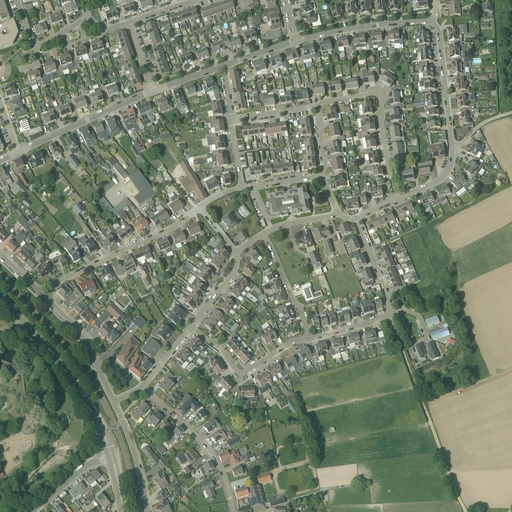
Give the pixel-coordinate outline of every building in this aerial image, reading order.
[(130,14),(127,6),(126,2),(126,1),(125,0),(122,0),(116,2),(117,5),(120,12),(123,11),(124,16),(130,14)] [(135,1),(134,0),(130,0),(126,1),(126,2),(127,6),(130,14),(136,13),(134,8),(137,7),(135,1)] [(134,0),(135,1),(137,7),(140,6),(142,11),(147,9),(144,0),(134,0)] [(154,1),(153,0),(144,0),(147,9),(153,7),(151,2),(154,1)] [(387,9),(385,0),(379,0),(380,0),(379,0),(380,2),(375,3),(376,13),(384,12),(383,9),(387,9)] [(401,7),(400,0),(389,0),(391,11),(398,10),(398,7),(401,7)] [(415,0),(417,10),(428,9),(427,1),(424,2),(424,0),(415,0)] [(233,15),(232,13),(231,10),(234,9),(231,1),(226,2),(230,14),(231,16),(233,15)] [(372,10),(371,1),(368,1),(368,4),(361,5),(362,14),(369,13),(369,10),(372,10)] [(69,5),(68,2),(61,4),(62,8),(61,8),(63,15),(66,14),(67,15),(70,14),(71,16),(73,15),(69,5)] [(228,15),(230,14),(226,2),(221,4),(224,12),(227,11),(228,15)] [(312,11),(312,10),(315,10),(316,9),(315,5),(313,4),(309,5),(309,2),(303,3),(303,6),(301,7),(303,13),(312,11)] [(446,3),(446,7),(446,9),(450,9),(451,15),(459,15),(458,8),(459,7),(459,2),(446,3)] [(75,3),(69,5),(73,15),(75,15),(75,14),(75,13),(78,11),(75,3)] [(275,3),(266,5),(267,10),(266,10),(267,14),(279,11),(277,6),(276,6),(275,3)] [(357,3),(346,4),(347,16),(355,15),(354,12),(358,12),(357,6),(357,3)] [(493,11),(493,4),(482,4),(482,12),(493,11)] [(120,12),(117,5),(109,8),(110,12),(113,20),(119,18),(117,13),(120,12)] [(216,6),(211,7),(214,16),(216,15),(218,18),(220,17),(216,6)] [(344,14),(342,7),(332,9),(334,19),(341,17),(340,14),(344,14)] [(63,15),(61,8),(58,9),(60,13),(54,15),(58,25),(60,25),(59,25),(59,23),(63,22),(61,16),(63,15)] [(198,27),(197,25),(195,20),(198,19),(195,9),(190,10),(194,22),(195,26),(196,27),(198,27)] [(200,11),(203,19),(206,18),(207,22),(209,21),(206,9),(200,11)] [(191,23),(194,22),(190,10),(185,12),(187,20),(190,19),(191,23)] [(104,11),(101,12),(103,18),(106,17),(107,22),(113,20),(110,12),(104,14),(104,11)] [(269,17),(270,22),(279,20),(278,17),(280,16),(279,11),(267,14),(267,17),(269,17)] [(44,14),(46,18),(48,25),(51,24),(52,26),(55,24),(56,26),(58,25),(54,15),(51,16),(49,13),(44,14)] [(317,23),(315,15),(314,15),(313,13),(307,15),(308,18),(305,19),(307,25),(317,23)] [(48,25),(46,18),(44,14),(41,16),(44,24),(39,26),(42,35),(45,35),(44,35),(44,33),(47,32),(45,26),(48,25)] [(185,29),(183,25),(179,14),(174,16),(177,24),(180,23),(181,26),(180,27),(181,30),(185,29)] [(2,34),(0,34),(0,47),(2,47),(2,48),(13,45),(15,41),(14,41),(13,40),(15,36),(16,37),(18,33),(14,23),(13,23),(12,20),(5,23),(6,23),(1,25),(3,31),(6,30),(8,35),(3,37),(2,34)] [(271,27),(270,27),(270,31),(282,28),(281,23),(280,23),(279,20),(270,22),(271,27)] [(159,27),(163,26),(165,25),(164,23),(162,23),(159,24),(158,22),(146,26),(147,31),(159,27)] [(257,32),(255,24),(252,25),(253,28),(249,29),(248,27),(247,27),(246,27),(248,30),(248,33),(251,41),(257,39),(255,33),(257,32)] [(449,36),(461,34),(464,34),(463,25),(454,26),(455,29),(447,30),(448,33),(449,36)] [(42,35),(39,26),(33,28),(36,36),(40,35),(41,36),(40,36),(41,37),(42,35)] [(159,27),(147,31),(149,36),(157,33),(156,31),(160,29),(159,27)] [(239,31),(241,36),(241,38),(244,37),(246,43),(251,41),(248,33),(248,30),(246,27),(241,28),(242,30),(239,31)] [(428,33),(425,33),(425,30),(416,31),(417,35),(418,35),(419,40),(430,39),(429,35),(428,33)] [(393,33),(394,41),(394,45),(400,44),(400,45),(403,45),(403,42),(402,36),(399,36),(399,32),(393,33)] [(114,39),(115,42),(127,38),(125,33),(117,35),(118,38),(114,39)] [(394,45),(394,41),(393,33),(388,33),(388,37),(385,37),(386,47),(390,47),(390,45),(394,45)] [(373,47),(378,46),(376,34),(371,35),(371,38),(368,39),(370,50),(373,49),(373,47)] [(378,48),(386,47),(385,37),(382,37),(382,34),(376,34),(378,46),(378,48)] [(462,43),(461,34),(449,36),(449,38),(448,38),(449,41),(456,40),(456,43),(462,43)] [(227,47),(229,46),(231,50),(236,48),(233,40),(232,36),(227,38),(226,36),(223,37),(226,45),(227,47)] [(361,48),(366,47),(367,50),(370,50),(368,39),(365,39),(365,36),(359,37),(361,48)] [(162,37),(151,41),(153,46),(161,44),(160,41),(163,40),(162,37)] [(223,46),(226,45),(223,37),(220,38),(221,43),(216,44),(219,52),(225,51),(223,46)] [(356,49),(361,48),(359,37),(354,38),(354,41),(351,42),(352,48),(353,52),(356,51),(356,49)] [(241,46),(238,38),(233,40),(236,48),(241,46)] [(349,48),(352,48),(351,42),(348,42),(348,39),(342,40),(344,48),(349,47),(349,48)] [(430,42),(430,39),(419,40),(419,43),(417,43),(414,44),(414,49),(418,48),(424,48),(424,45),(430,44),(429,43),(430,42)] [(335,45),(335,46),(336,54),(340,54),(339,49),(344,48),(342,40),(337,41),(338,44),(335,45)] [(108,54),(106,48),(105,45),(104,44),(102,45),(101,43),(100,44),(99,41),(95,42),(100,57),(108,54)] [(88,49),(92,60),(100,57),(95,42),(91,44),(91,47),(90,47),(91,48),(88,49)] [(327,52),(332,51),(333,55),(336,54),(335,46),(331,47),(330,42),(325,43),(327,52)] [(130,48),(128,43),(120,46),(121,49),(118,50),(119,52),(130,48)] [(207,43),(204,44),(205,46),(200,48),(204,60),(209,58),(206,49),(209,48),(207,43)] [(323,57),(323,56),(328,55),(327,52),(325,43),(320,44),(321,49),(318,50),(320,58),(323,57)] [(450,53),(465,51),(464,51),(465,46),(463,46),(462,43),(456,43),(457,46),(449,47),(450,50),(450,53)] [(211,46),(212,47),(214,54),(219,52),(216,44),(211,46)] [(187,64),(182,50),(181,45),(178,46),(180,51),(181,53),(178,54),(182,66),(187,64)] [(87,55),(88,58),(89,61),(92,60),(88,49),(86,50),(85,49),(84,49),(83,46),(79,48),(82,57),(87,55)] [(152,50),(154,55),(162,53),(161,50),(165,49),(164,46),(152,50)] [(308,47),(311,59),(316,58),(317,59),(320,58),(318,50),(315,51),(313,46),(308,47)] [(199,61),(204,60),(200,48),(196,49),(195,47),(194,47),(191,48),(194,56),(196,55),(199,61)] [(312,62),(311,59),(308,47),(303,49),(304,53),(301,54),(302,57),(304,64),(312,62)] [(73,57),(73,59),(75,65),(83,62),(82,57),(79,48),(74,50),(75,52),(74,53),(75,56),(73,57)] [(182,50),(187,64),(193,62),(191,57),(194,56),(191,48),(188,49),(188,51),(185,52),(184,49),(182,50)] [(420,53),(421,57),(432,55),(431,52),(430,52),(430,50),(424,51),(424,48),(418,48),(418,54),(420,53)] [(295,63),(300,62),(301,66),(304,65),(304,64),(302,57),(301,54),(298,55),(296,51),(291,52),(294,61),(295,63)] [(465,59),(465,51),(450,53),(451,55),(450,55),(450,58),(458,57),(458,60),(464,60),(465,59)] [(294,61),(291,52),(286,54),(287,59),(284,60),(286,66),(288,70),(291,69),(289,62),(294,61)] [(134,59),(132,53),(124,56),(125,59),(121,60),(122,62),(134,59)] [(63,56),(66,65),(68,70),(76,67),(75,65),(73,59),(71,60),(70,57),(68,57),(67,55),(63,56)] [(432,55),(421,57),(421,62),(419,62),(419,65),(426,65),(426,62),(431,61),(431,59),(432,59),(432,55)] [(68,70),(66,65),(63,56),(59,58),(60,60),(59,61),(60,66),(58,67),(60,73),(61,76),(64,75),(63,72),(68,70)] [(275,58),(277,66),(283,64),(283,67),(286,66),(284,60),(281,61),(280,56),(275,58)] [(158,66),(166,63),(165,60),(168,59),(167,57),(156,61),(158,66)] [(268,65),(270,72),(273,71),(272,68),(277,66),(275,58),(269,60),(271,64),(268,65)] [(466,63),(464,63),(464,60),(458,60),(458,63),(451,64),(451,67),(452,67),(452,70),(465,68),(467,68),(466,63)] [(267,70),(267,73),(270,72),(268,65),(265,66),(264,62),(259,64),(261,72),(267,70)] [(61,76),(60,73),(58,67),(55,68),(54,65),(53,65),(52,63),(48,64),(51,73),(53,79),(58,77),(61,76)] [(53,79),(51,73),(48,64),(43,66),(44,68),(43,69),(45,75),(42,75),(45,81),(46,85),(49,84),(48,80),(53,79)] [(252,71),(254,77),(257,76),(256,74),(261,72),(259,64),(253,65),(255,70),(252,71)] [(422,68),(423,73),(433,72),(433,68),(432,69),(432,67),(426,67),(426,65),(419,65),(420,68),(422,68)] [(169,73),(168,70),(172,69),(171,67),(159,71),(161,76),(169,73)] [(466,73),(465,71),(466,71),(465,68),(452,70),(452,72),(452,75),(460,74),(460,77),(470,76),(470,74),(469,73),(466,73)] [(127,77),(137,74),(136,69),(128,71),(129,75),(127,76),(127,77)] [(373,70),(373,71),(367,71),(368,75),(369,84),(375,83),(374,77),(377,76),(376,70),(373,70)] [(389,70),(387,73),(381,81),(386,84),(391,77),(394,73),(389,70)] [(46,85),(45,81),(42,75),(40,76),(39,73),(38,74),(37,71),(32,73),(36,84),(42,82),(43,86),(46,85)] [(360,79),(363,79),(364,85),(369,84),(368,75),(362,76),(362,72),(359,73),(360,79)] [(421,79),(421,82),(429,81),(428,81),(427,79),(433,78),(433,76),(434,76),(433,72),(423,73),(423,79),(421,79)] [(37,85),(36,84),(32,73),(28,74),(29,77),(28,77),(29,80),(26,81),(28,87),(31,86),(31,87),(37,85)] [(359,89),(357,80),(360,79),(359,73),(356,73),(357,79),(351,80),(353,89),(359,89)] [(456,86),(466,85),(467,85),(467,82),(470,81),(471,80),(471,76),(470,76),(460,77),(460,80),(456,81),(456,83),(455,83),(456,86)] [(351,80),(351,77),(345,78),(342,78),(344,85),(346,84),(347,90),(353,89),(351,80)] [(390,88),(396,80),(391,77),(386,84),(390,88)] [(342,78),(340,79),(340,78),(334,79),(335,83),(336,92),(342,91),(341,85),(344,85),(342,78)] [(129,86),(130,86),(131,88),(141,85),(139,79),(132,82),(128,83),(129,86)] [(204,82),(207,90),(211,88),(214,96),(218,94),(219,94),(218,91),(218,90),(217,86),(217,88),(215,89),(211,79),(204,82)] [(327,88),(330,87),(331,93),(336,92),(335,83),(329,84),(329,80),(326,81),(327,88)] [(325,94),(324,88),(327,88),(326,81),(323,81),(323,85),(318,86),(319,95),(325,94)] [(421,82),(419,82),(420,88),(421,88),(422,91),(435,90),(435,84),(429,84),(429,81),(421,82)] [(6,94),(15,91),(13,85),(15,85),(15,82),(9,84),(10,86),(6,88),(7,89),(4,90),(6,94)] [(110,85),(111,87),(113,96),(119,94),(117,89),(120,88),(118,82),(110,85)] [(309,84),(310,91),(313,90),(314,96),(319,95),(318,86),(312,87),(312,83),(309,84)] [(303,101),(309,100),(307,91),(310,91),(309,84),(306,84),(307,91),(302,91),(303,101)] [(79,100),(82,108),(87,107),(86,102),(88,101),(86,95),(83,85),(80,87),(84,98),(79,100)] [(113,96),(111,87),(110,85),(102,88),(104,94),(107,93),(108,97),(113,96)] [(201,92),(198,85),(193,87),(193,86),(186,89),(188,97),(196,94),(195,94),(201,92)] [(463,91),(463,94),(469,94),(469,88),(466,88),(466,85),(456,86),(456,90),(457,90),(457,92),(463,91)] [(95,95),(98,103),(103,101),(101,95),(104,94),(102,88),(94,90),(95,95)] [(301,88),(296,89),(293,89),(294,96),(297,96),(298,102),(303,101),(302,91),(301,88)] [(294,96),(293,89),(290,90),(290,93),(285,94),(286,104),(292,103),(291,97),(294,96)] [(401,90),(395,91),(395,94),(389,95),(390,100),(399,99),(398,93),(402,93),(401,90)] [(13,101),(13,100),(20,98),(19,95),(17,96),(15,91),(6,94),(7,98),(10,97),(10,98),(12,98),(13,101)] [(183,99),(180,91),(174,93),(177,102),(175,102),(178,110),(186,107),(183,99)] [(273,93),(268,94),(270,106),(275,106),(274,99),(277,99),(276,92),(273,93)] [(286,104),(285,94),(279,95),(279,92),(276,92),(277,99),(280,98),(281,105),(286,104)] [(424,94),(424,96),(423,98),(423,103),(427,103),(437,102),(436,96),(431,96),(431,93),(424,94)] [(469,94),(463,94),(463,97),(458,98),(458,100),(457,100),(457,103),(468,102),(477,102),(476,96),(476,93),(471,93),(469,94)] [(86,95),(88,101),(91,100),(93,105),(98,103),(95,95),(90,96),(89,94),(86,95)] [(270,106),(268,94),(267,94),(259,95),(260,102),(263,101),(264,107),(270,106)] [(157,103),(161,113),(172,109),(168,96),(163,98),(164,100),(157,103)] [(20,98),(13,100),(14,103),(9,104),(13,114),(22,111),(24,111),(22,105),(21,106),(19,101),(21,101),(20,98)] [(70,100),(69,98),(66,99),(69,106),(63,107),(66,116),(72,114),(69,107),(72,106),(70,100)] [(82,108),(79,100),(74,102),(73,99),(70,100),(72,106),(75,105),(77,110),(82,108)] [(391,106),(397,105),(397,107),(404,106),(404,103),(400,104),(399,99),(390,100),(391,106)] [(214,105),(214,102),(207,104),(208,107),(211,106),(212,111),(221,110),(220,104),(214,105)] [(438,107),(437,102),(427,103),(428,106),(425,106),(426,112),(429,111),(429,112),(433,111),(432,108),(438,107)] [(474,106),(470,105),(468,105),(468,102),(457,103),(458,107),(459,107),(459,109),(465,108),(465,111),(471,110),(474,110),(474,106)] [(153,106),(150,107),(149,104),(143,106),(148,119),(149,121),(151,123),(155,122),(154,120),(154,119),(153,117),(151,114),(153,114),(153,115),(154,115),(155,115),(157,114),(153,106)] [(139,120),(141,124),(141,125),(142,125),(144,128),(145,126),(151,123),(149,121),(148,119),(143,106),(137,109),(140,116),(140,115),(141,118),(139,120)] [(398,110),(405,109),(404,106),(397,107),(398,110),(389,112),(390,117),(399,116),(398,110)] [(47,112),(48,115),(50,123),(56,121),(54,115),(56,114),(54,108),(54,107),(51,109),(50,110),(49,111),(47,112)] [(58,109),(57,107),(54,108),(56,114),(59,113),(61,118),(66,116),(63,107),(58,109)] [(367,118),(367,115),(373,114),(372,109),(363,110),(363,116),(360,116),(360,119),(367,118)] [(137,120),(136,119),(135,117),(134,117),(132,110),(126,113),(130,122),(132,126),(133,128),(136,133),(144,129),(144,128),(142,125),(141,125),(141,124),(139,120),(137,120)] [(209,118),(209,121),(216,119),(215,117),(222,115),(221,110),(212,111),(213,117),(209,118)] [(433,111),(429,112),(429,115),(427,115),(428,121),(434,120),(434,117),(439,116),(439,110),(433,111)] [(474,110),(471,110),(465,111),(465,114),(460,114),(460,116),(459,117),(459,120),(470,119),(472,119),(472,116),(475,115),(478,114),(478,110),(474,110)] [(120,115),(127,131),(133,128),(132,126),(130,122),(126,113),(120,115)] [(42,126),(50,123),(48,115),(42,117),(41,114),(38,115),(42,126)] [(341,119),(337,120),(336,115),(327,116),(328,122),(334,121),(335,123),(341,122),(341,119)] [(391,123),(397,122),(398,125),(404,124),(404,121),(403,121),(402,115),(399,116),(390,117),(391,123)] [(30,131),(29,128),(26,121),(25,118),(17,121),(18,124),(16,124),(19,134),(23,133),(30,131)] [(360,119),(357,120),(358,128),(361,128),(365,127),(375,125),(374,120),(368,121),(367,118),(360,119)] [(118,132),(117,129),(112,119),(106,122),(108,126),(105,128),(107,132),(109,136),(112,135),(118,132)] [(216,119),(209,121),(205,121),(206,124),(210,123),(210,129),(214,128),(223,127),(222,121),(216,122),(216,119)] [(465,128),(473,127),(473,124),(470,124),(470,119),(459,120),(460,124),(461,124),(461,126),(466,125),(467,128),(465,128)] [(335,123),(335,126),(329,127),(330,133),(339,131),(338,126),(342,125),(341,122),(335,123)] [(426,133),(435,132),(435,129),(440,128),(440,122),(430,123),(430,127),(428,127),(428,129),(426,130),(426,133)] [(108,137),(109,136),(107,132),(104,133),(100,124),(93,127),(96,135),(97,135),(98,138),(100,140),(103,139),(104,142),(109,140),(108,137)] [(398,125),(398,127),(389,129),(390,135),(400,133),(399,128),(405,126),(404,124),(398,125)] [(368,135),(367,132),(376,131),(375,125),(365,127),(366,132),(361,133),(361,136),(368,135)] [(31,127),(29,128),(30,131),(23,133),(25,138),(27,137),(29,136),(42,132),(40,127),(32,130),(31,127)] [(209,135),(210,138),(216,137),(216,134),(224,132),(223,127),(214,128),(215,134),(209,135)] [(92,133),(88,134),(87,130),(81,133),(84,141),(86,144),(89,142),(89,143),(96,141),(92,133)] [(331,138),(337,137),(337,140),(344,139),(344,136),(340,137),(339,131),(330,133),(331,138)] [(162,142),(171,137),(169,134),(168,132),(159,136),(162,142)] [(405,141),(404,138),(403,132),(400,133),(390,135),(391,140),(397,139),(398,142),(405,141)] [(375,137),(368,138),(368,135),(361,136),(362,139),(363,145),(366,144),(375,142),(375,137)] [(68,147),(66,148),(72,155),(79,151),(75,142),(74,142),(72,137),(65,140),(68,147)] [(216,137),(210,138),(207,138),(208,147),(215,145),(224,144),(223,138),(217,139),(216,137)] [(337,140),(338,143),(329,145),(330,150),(339,149),(338,143),(345,142),(344,139),(337,140)] [(136,140),(132,142),(139,154),(145,150),(143,147),(141,148),(136,140)] [(393,151),(403,150),(402,144),(405,144),(405,141),(398,142),(398,145),(392,146),(393,151)] [(376,148),(375,142),(366,144),(367,149),(364,150),(364,153),(371,152),(370,149),(376,148)] [(483,148),(484,145),(479,142),(477,145),(472,143),(470,148),(478,152),(480,147),(483,148)] [(219,153),(219,151),(225,149),(224,144),(215,145),(216,151),(212,152),(212,155),(219,153)] [(445,158),(443,147),(435,149),(435,145),(429,146),(430,154),(433,153),(434,158),(440,157),(440,159),(445,158)] [(50,157),(54,155),(55,157),(57,156),(62,154),(58,148),(56,150),(54,146),(46,149),(50,157)] [(471,159),(476,161),(479,162),(480,160),(479,159),(482,154),(478,152),(470,148),(467,153),(472,156),(471,159)] [(338,157),(344,156),(344,153),(340,154),(339,149),(330,150),(331,156),(337,155),(338,157)] [(400,156),(401,159),(407,157),(407,155),(406,155),(406,149),(403,150),(393,151),(394,157),(400,156)] [(377,154),(371,155),(371,152),(364,153),(365,156),(365,161),(378,159),(377,154)] [(36,163),(43,160),(40,153),(32,156),(34,159),(28,162),(32,169),(38,166),(36,163)] [(212,155),(213,157),(211,158),(212,163),(218,162),(227,161),(226,155),(220,156),(219,153),(212,155)] [(95,161),(90,154),(86,157),(91,163),(95,161)] [(75,169),(80,166),(78,164),(72,156),(67,159),(75,169)] [(99,157),(98,156),(94,159),(100,166),(104,163),(99,157)] [(338,157),(338,160),(332,161),(333,167),(342,165),(341,160),(345,159),(344,156),(338,157)] [(17,170),(16,170),(18,174),(22,172),(22,173),(23,172),(22,170),(24,169),(23,167),(27,165),(24,158),(20,160),(19,160),(17,161),(14,163),(17,170)] [(374,169),(373,166),(379,165),(378,159),(365,161),(366,167),(367,170),(374,169)] [(426,161),(427,163),(418,164),(420,175),(431,173),(429,167),(433,166),(431,160),(426,161)] [(217,171),(222,170),(222,167),(228,166),(227,161),(218,162),(218,168),(215,168),(215,171),(217,171)] [(467,166),(475,171),(479,174),(482,169),(485,165),(479,162),(476,161),(477,161),(475,164),(471,161),(467,166)] [(347,170),(346,170),(343,171),(342,165),(333,167),(334,172),(340,171),(340,174),(347,173),(347,170)] [(472,176),(475,171),(467,166),(464,171),(469,174),(466,177),(473,183),(474,183),(473,183),(477,179),(472,176)] [(137,170),(135,167),(132,169),(133,171),(129,174),(130,176),(137,170)] [(172,180),(169,176),(163,169),(159,172),(161,175),(168,183),(172,180)] [(367,173),(368,173),(373,172),(374,177),(381,176),(383,176),(382,170),(374,171),(374,169),(367,170),(367,173)] [(5,188),(7,191),(10,190),(8,186),(4,179),(6,178),(2,170),(1,170),(0,170),(0,178),(5,188)] [(156,194),(138,170),(128,177),(146,202),(151,198),(156,194)] [(214,179),(217,178),(214,171),(210,172),(214,178),(209,181),(214,189),(219,187),(214,179)] [(412,171),(402,173),(403,181),(414,180),(412,171)] [(340,174),(341,177),(335,178),(336,184),(345,182),(344,177),(348,176),(347,173),(340,174)] [(192,174),(187,177),(180,181),(186,194),(193,190),(201,202),(207,198),(192,174)] [(19,176),(25,186),(26,186),(27,187),(30,186),(29,184),(27,185),(21,175),(19,176)] [(465,190),(473,183),(466,177),(464,179),(460,175),(456,179),(462,186),(464,188),(465,190)] [(462,186),(456,179),(451,183),(455,187),(452,189),(455,194),(459,192),(464,188),(462,186)] [(31,192),(19,181),(16,185),(28,196),(31,192)] [(209,192),(214,189),(209,181),(204,184),(202,181),(200,182),(203,188),(206,187),(209,192)] [(345,182),(336,184),(337,189),(343,188),(343,191),(350,190),(350,187),(346,187),(345,182)] [(368,193),(371,193),(372,199),(378,198),(376,189),(371,190),(370,186),(369,184),(367,184),(368,193)] [(442,188),(445,197),(451,194),(452,197),(455,194),(452,189),(449,191),(447,186),(442,188)] [(304,187),(288,189),(289,192),(284,192),(284,190),(268,193),(268,194),(267,195),(268,202),(266,207),(269,208),(270,217),(271,217),(273,218),(273,219),(288,216),(287,212),(292,212),(293,215),(308,213),(308,212),(309,210),(310,210),(308,200),(310,199),(309,197),(307,195),(306,188),(305,188),(304,188),(304,187)] [(442,188),(436,191),(438,196),(436,197),(438,203),(439,204),(442,203),(442,202),(447,200),(445,197),(442,188)] [(104,198),(102,196),(98,191),(94,195),(98,199),(100,202),(104,198)] [(436,197),(433,198),(431,193),(425,196),(429,204),(434,202),(436,205),(439,204),(438,203),(436,197)] [(12,200),(7,194),(4,196),(8,201),(10,202),(12,200)] [(170,199),(171,201),(173,204),(178,212),(183,208),(179,203),(182,202),(178,196),(176,198),(175,196),(170,199)] [(358,200),(352,201),(354,210),(359,209),(358,203),(361,202),(360,196),(357,196),(358,200)] [(419,204),(422,210),(425,209),(424,206),(429,204),(425,196),(420,198),(422,203),(419,204)] [(348,211),(354,210),(352,201),(347,202),(346,198),(343,199),(344,205),(347,205),(348,211)] [(31,205),(25,199),(22,203),(28,208),(31,205)] [(413,213),(415,212),(410,202),(405,205),(409,212),(412,210),(413,213)] [(160,205),(161,207),(162,208),(157,211),(159,214),(164,221),(169,218),(165,213),(168,211),(164,206),(162,203),(160,205)] [(76,213),(82,208),(79,204),(73,208),(76,213)] [(168,211),(170,210),(174,215),(178,212),(173,204),(169,207),(166,204),(164,206),(168,211)] [(406,213),(409,212),(405,205),(400,207),(405,217),(407,216),(406,213)] [(117,214),(113,210),(111,207),(107,211),(112,218),(117,214)] [(395,209),(399,216),(402,215),(403,218),(405,217),(400,207),(395,209)] [(394,224),(396,223),(392,213),(387,215),(390,222),(393,221),(394,224)] [(159,214),(155,217),(160,224),(164,221),(159,214)] [(230,216),(229,215),(221,221),(229,231),(236,225),(235,224),(238,222),(232,214),(230,216)] [(390,230),(388,227),(387,224),(390,222),(387,215),(382,218),(386,227),(388,231),(390,230)] [(22,227),(27,222),(21,216),(16,221),(22,227)] [(135,220),(138,224),(142,229),(148,226),(144,220),(141,216),(139,217),(139,218),(136,220),(136,219),(135,220)] [(155,228),(160,224),(155,217),(150,220),(155,228)] [(384,228),(386,227),(382,218),(377,220),(380,227),(383,226),(384,228)] [(142,229),(138,224),(135,220),(133,221),(133,222),(130,223),(137,233),(142,229)] [(376,232),(377,232),(378,231),(377,228),(380,227),(377,220),(372,222),(376,232)] [(27,222),(22,227),(25,230),(30,226),(27,222)] [(370,231),(373,230),(374,233),(376,232),(372,222),(367,224),(370,231)] [(123,225),(125,229),(122,231),(126,237),(132,233),(125,223),(123,225)] [(200,233),(202,236),(205,235),(202,229),(199,230),(197,224),(192,227),(195,235),(200,233)] [(346,234),(345,233),(350,232),(347,225),(333,229),(335,233),(338,232),(338,230),(341,229),(341,231),(342,235),(346,234)] [(11,226),(8,229),(0,237),(0,240),(2,243),(9,235),(8,233),(10,231),(13,228),(11,226)] [(112,233),(115,237),(118,236),(121,241),(126,237),(122,231),(119,227),(114,230),(113,227),(110,229),(112,233)] [(192,242),(192,241),(190,237),(195,235),(192,227),(186,229),(190,236),(187,237),(190,244),(192,242)] [(0,237),(8,229),(7,228),(2,232),(0,231),(0,230),(0,237)] [(324,239),(324,237),(330,235),(328,228),(325,229),(325,230),(322,231),(321,228),(314,230),(317,241),(324,239)] [(101,233),(103,234),(102,235),(110,246),(115,243),(112,239),(115,237),(112,233),(110,229),(110,230),(105,233),(104,231),(101,233)] [(22,236),(19,239),(23,242),(27,238),(31,234),(28,230),(24,235),(22,236)] [(247,239),(243,231),(237,235),(242,243),(247,239)] [(304,245),(312,242),(312,241),(308,231),(305,232),(306,235),(301,238),(299,234),(295,236),(299,246),(304,245)] [(187,237),(184,238),(182,233),(177,235),(180,244),(185,241),(187,245),(190,244),(187,237)] [(19,239),(22,236),(20,234),(16,238),(14,238),(6,246),(9,250),(17,242),(18,240),(19,239)] [(110,246),(102,235),(101,234),(100,235),(99,236),(95,240),(100,248),(103,246),(105,249),(110,246)] [(172,237),(174,243),(171,244),(174,250),(177,249),(175,246),(180,244),(177,235),(172,237)] [(344,245),(349,243),(351,248),(358,245),(356,240),(353,241),(352,238),(343,242),(344,245)] [(70,255),(74,263),(80,260),(76,252),(74,253),(71,250),(76,245),(71,239),(63,247),(70,255)] [(171,244),(169,245),(166,239),(161,242),(165,250),(166,254),(171,252),(171,251),(174,250),(171,244)] [(87,248),(93,255),(99,251),(93,243),(92,244),(89,240),(81,246),(85,250),(87,248)] [(328,255),(333,253),(330,241),(324,243),(328,255)] [(13,253),(20,246),(17,242),(9,250),(13,253)] [(165,250),(161,242),(156,244),(158,250),(156,251),(158,257),(161,256),(160,252),(165,250)] [(226,261),(227,260),(227,259),(226,258),(228,255),(222,250),(224,248),(219,244),(215,249),(219,252),(218,254),(217,255),(225,260),(226,261)] [(20,260),(32,248),(28,245),(23,251),(23,250),(17,257),(20,260)] [(354,255),(358,254),(357,251),(360,250),(358,245),(351,248),(352,251),(351,252),(350,255),(350,257),(353,256),(354,255)] [(32,248),(20,260),(24,264),(30,257),(29,257),(34,250),(32,248)] [(143,253),(144,257),(146,261),(152,258),(147,248),(138,252),(140,255),(143,253)] [(58,251),(47,257),(48,258),(49,260),(50,259),(53,265),(59,262),(62,269),(68,266),(63,256),(58,251)] [(217,255),(218,254),(213,251),(212,254),(216,257),(214,259),(221,265),(223,266),(223,265),(224,263),(223,263),(225,260),(217,255)] [(249,262),(255,267),(256,268),(260,263),(256,260),(259,257),(251,251),(247,256),(251,259),(249,262)] [(314,270),(322,268),(320,263),(316,251),(310,254),(314,265),(312,265),(314,270)] [(390,254),(393,253),(392,251),(382,255),(384,260),(391,257),(390,254)] [(47,257),(46,255),(44,252),(40,255),(38,253),(37,254),(26,265),(31,271),(33,269),(35,271),(48,258),(47,257)] [(140,255),(138,252),(132,254),(135,261),(144,257),(143,253),(140,255)] [(358,254),(354,255),(355,258),(357,263),(365,260),(363,255),(359,256),(358,254)] [(126,264),(123,266),(126,272),(132,269),(130,265),(134,264),(129,256),(123,259),(126,264)] [(210,256),(208,258),(209,259),(205,264),(207,266),(212,270),(214,267),(219,271),(220,270),(219,269),(220,268),(219,267),(221,265),(214,259),(210,256)] [(359,271),(365,269),(362,270),(361,268),(367,265),(365,260),(357,263),(359,268),(358,268),(359,271)] [(394,264),(397,263),(396,261),(386,265),(388,270),(393,267),(395,267),(394,264)] [(126,272),(123,266),(120,267),(118,262),(111,265),(116,273),(119,271),(121,275),(126,272)] [(243,273),(249,278),(254,272),(251,269),(254,267),(248,262),(243,268),(245,270),(243,273)] [(46,274),(51,269),(46,265),(38,273),(43,278),(47,275),(46,274)] [(203,271),(199,268),(198,270),(197,270),(201,273),(202,273),(209,278),(211,276),(212,276),(213,275),(213,276),(214,275),(210,272),(212,270),(207,266),(203,271)] [(397,269),(395,270),(393,267),(388,270),(386,270),(388,275),(398,271),(397,269)] [(111,270),(109,272),(107,268),(100,271),(104,279),(108,277),(109,280),(115,277),(111,270)] [(364,279),(371,275),(369,270),(366,272),(365,269),(359,271),(357,272),(359,275),(362,274),(364,278),(361,280),(364,279)] [(202,273),(201,273),(197,270),(195,273),(194,275),(205,283),(207,280),(208,281),(209,280),(210,281),(210,279),(209,278),(202,273)] [(400,276),(399,273),(398,271),(388,275),(390,281),(400,276)] [(277,276),(276,276),(275,273),(270,275),(269,273),(263,275),(264,278),(266,277),(268,283),(278,279),(277,276)] [(371,275),(364,279),(366,283),(365,284),(366,287),(372,285),(370,282),(373,280),(371,275)] [(402,281),(402,279),(400,276),(390,281),(393,286),(402,281)] [(151,285),(147,278),(143,280),(147,288),(151,285)] [(204,294),(205,293),(203,292),(206,289),(199,285),(201,282),(196,278),(193,283),(191,286),(195,289),(202,294),(203,295),(204,294)] [(248,292),(245,290),(247,287),(250,290),(251,290),(254,286),(249,282),(247,284),(241,279),(239,282),(238,281),(237,282),(236,283),(237,284),(248,292)] [(96,291),(94,285),(91,281),(85,284),(84,283),(79,286),(83,294),(89,291),(91,293),(96,291)] [(279,287),(281,287),(279,281),(267,286),(270,291),(272,290),(273,293),(281,290),(279,287)] [(395,291),(405,286),(402,281),(393,286),(395,291)] [(76,288),(73,284),(72,282),(69,284),(68,283),(62,286),(57,292),(56,294),(66,303),(64,305),(67,308),(69,306),(71,308),(82,297),(75,289),(76,288)] [(248,293),(248,292),(237,284),(235,287),(234,286),(233,287),(232,288),(234,289),(241,294),(243,292),(247,295),(248,293)] [(308,285),(301,287),(304,296),(306,303),(318,298),(316,294),(313,295),(310,288),(309,288),(308,285)] [(200,297),(202,294),(195,289),(191,286),(189,288),(193,291),(191,294),(198,299),(200,300),(201,299),(200,299),(201,298),(200,297)] [(236,298),(234,301),(239,305),(241,302),(237,299),(239,296),(243,300),(245,298),(241,294),(234,289),(231,291),(230,291),(230,292),(229,291),(228,292),(236,298)] [(196,305),(197,304),(197,303),(196,302),(198,299),(191,294),(187,291),(185,293),(190,296),(188,298),(195,304),(196,305)] [(274,302),(275,305),(285,301),(284,298),(286,297),(284,292),(272,297),(274,302)] [(193,307),(195,304),(188,298),(183,295),(182,297),(186,300),(184,303),(182,306),(187,310),(189,307),(193,310),(194,309),(193,308),(194,307),(193,307)] [(236,311),(235,310),(232,308),(234,305),(237,307),(239,305),(234,301),(232,303),(226,298),(225,299),(225,300),(225,301),(226,302),(224,304),(231,310),(235,313),(236,311)] [(373,307),(375,307),(376,307),(374,302),(374,300),(372,301),(372,303),(366,305),(369,314),(374,312),(373,307)] [(359,311),(362,310),(363,315),(369,314),(366,305),(365,301),(360,303),(360,304),(357,305),(359,311)] [(85,321),(93,312),(96,309),(96,310),(102,304),(100,302),(94,308),(94,307),(92,305),(88,309),(80,317),(85,321)] [(228,313),(231,310),(224,304),(222,303),(221,304),(222,304),(221,305),(222,306),(220,309),(231,318),(232,316),(228,313)] [(79,315),(84,309),(79,304),(74,310),(79,315)] [(96,309),(93,312),(85,321),(89,325),(90,324),(93,327),(95,324),(98,321),(97,320),(96,318),(95,319),(93,317),(98,312),(98,311),(103,306),(102,304),(96,310),(96,309)] [(112,305),(106,311),(110,314),(116,320),(117,320),(122,315),(119,311),(120,310),(117,307),(116,308),(112,305)] [(352,316),(351,316),(352,319),(358,318),(356,312),(359,311),(357,305),(355,306),(356,309),(350,311),(350,312),(352,316)] [(172,314),(168,319),(176,325),(181,319),(182,320),(186,315),(176,306),(170,313),(172,314)] [(283,317),(293,313),(291,310),(291,311),(290,308),(285,310),(283,307),(277,309),(280,315),(282,314),(283,317)] [(346,308),(347,308),(346,309),(347,310),(342,312),(343,315),(345,323),(350,321),(349,317),(351,316),(352,316),(350,312),(350,311),(349,307),(347,308),(346,308)] [(214,314),(212,316),(219,322),(223,325),(224,323),(220,320),(224,315),(219,311),(218,313),(214,310),(213,311),(213,312),(213,313),(214,314)] [(110,314),(106,311),(97,320),(98,321),(95,324),(98,327),(110,314)] [(341,311),(336,312),(333,313),(334,317),(335,320),(338,320),(339,324),(345,323),(343,315),(342,312),(341,311)] [(294,316),(293,313),(283,317),(284,321),(281,322),(281,323),(283,327),(290,324),(289,321),(294,319),(293,317),(294,316)] [(333,313),(325,315),(325,317),(326,319),(327,321),(329,320),(331,325),(336,324),(335,320),(334,317),(333,313)] [(116,320),(120,324),(121,323),(126,318),(122,315),(117,320),(116,320)] [(134,324),(141,317),(138,315),(131,322),(134,324)] [(210,318),(208,321),(215,327),(219,330),(220,328),(217,325),(219,322),(212,316),(210,315),(209,316),(210,316),(209,317),(210,318)] [(318,324),(317,317),(316,315),(311,317),(311,320),(312,322),(314,331),(320,330),(318,323),(318,324)] [(325,317),(325,315),(319,316),(317,317),(318,324),(318,323),(321,323),(322,327),(328,326),(327,321),(326,319),(325,317)] [(141,317),(134,324),(139,329),(146,322),(141,317)] [(437,317),(425,322),(427,326),(439,322),(437,317)] [(208,321),(206,320),(206,321),(205,322),(206,323),(204,326),(210,331),(208,333),(213,337),(217,332),(213,329),(215,327),(208,321)] [(98,333),(101,336),(108,329),(110,326),(107,323),(102,328),(102,329),(98,333)] [(124,327),(121,323),(120,324),(114,330),(106,339),(108,341),(109,343),(110,342),(112,344),(118,337),(116,335),(124,327)] [(157,341),(160,338),(165,342),(172,332),(172,331),(170,329),(169,330),(162,324),(157,330),(156,329),(151,335),(157,341)] [(297,324),(285,329),(288,334),(290,333),(291,336),(299,333),(298,330),(300,330),(297,324)] [(105,340),(106,339),(114,330),(112,328),(110,326),(108,329),(101,336),(105,340)] [(271,342),(274,340),(275,341),(276,341),(277,340),(275,336),(278,335),(274,329),(272,331),(269,327),(266,329),(263,330),(266,334),(271,342)] [(442,330),(430,335),(433,342),(445,338),(442,330)] [(385,341),(382,332),(374,334),(374,331),(368,333),(371,343),(372,344),(385,341)] [(271,344),(272,344),(272,343),(271,342),(266,334),(263,336),(261,332),(256,335),(257,338),(259,340),(262,339),(266,345),(269,343),(270,344),(271,344)] [(234,333),(230,338),(232,340),(226,345),(229,348),(228,349),(229,349),(228,350),(229,351),(231,350),(237,343),(235,341),(238,337),(234,333)] [(361,338),(364,346),(366,346),(366,345),(371,343),(368,333),(363,334),(364,337),(361,338)] [(364,346),(361,338),(358,338),(357,335),(352,336),(354,344),(355,347),(360,346),(361,347),(364,346)] [(124,365),(127,361),(140,344),(132,336),(116,359),(124,366),(124,365)] [(345,342),(347,348),(349,347),(349,345),(354,344),(352,336),(347,337),(348,341),(345,342)] [(13,342),(18,344),(20,345),(22,342),(22,341),(16,337),(13,342)] [(189,342),(191,344),(191,343),(198,349),(200,346),(204,349),(205,347),(194,339),(192,341),(191,341),(190,342),(190,341),(189,342)] [(456,342),(454,341),(453,340),(450,339),(446,346),(449,348),(452,349),(456,342)] [(160,347),(151,340),(142,351),(151,359),(160,347)] [(237,352),(239,354),(239,355),(243,350),(241,348),(239,345),(242,342),(241,340),(237,343),(231,350),(233,352),(232,353),(233,354),(232,354),(233,355),(237,352)] [(348,352),(347,348),(345,342),(342,343),(341,340),(336,341),(340,354),(345,352),(348,352)] [(330,349),(330,351),(332,357),(335,356),(335,355),(340,354),(336,341),(331,343),(332,346),(329,347),(330,349)] [(191,343),(191,344),(189,346),(187,345),(187,346),(186,346),(185,347),(191,352),(192,352),(194,354),(196,351),(200,354),(202,352),(198,349),(191,343)] [(327,352),(330,351),(330,349),(327,350),(325,343),(320,345),(322,352),(327,351),(327,352)] [(438,354),(433,343),(427,346),(431,357),(438,354)] [(316,352),(314,353),(314,357),(315,357),(316,362),(319,362),(318,359),(323,357),(322,352),(320,345),(315,346),(316,352)] [(421,345),(416,348),(420,357),(425,355),(421,345)] [(247,355),(245,352),(249,349),(247,347),(243,350),(239,355),(239,354),(237,356),(239,359),(238,360),(239,361),(240,362),(241,361),(247,355)] [(314,353),(313,350),(309,352),(308,351),(307,348),(302,351),(308,361),(312,359),(312,358),(314,357),(314,353)] [(187,360),(189,357),(193,360),(196,356),(194,354),(192,352),(191,352),(190,354),(184,349),(181,352),(180,351),(180,352),(179,352),(178,353),(180,354),(187,360)] [(251,351),(247,355),(241,361),(243,363),(242,364),(243,365),(244,366),(252,359),(249,356),(253,353),(251,351)] [(297,354),(299,357),(297,359),(300,363),(303,368),(306,365),(305,364),(308,362),(308,361),(302,351),(297,354)] [(191,363),(187,360),(180,354),(178,357),(177,356),(176,357),(175,357),(175,358),(178,361),(176,363),(181,367),(185,362),(189,365),(191,363)] [(429,360),(430,363),(431,365),(440,361),(438,356),(431,358),(429,354),(427,355),(429,360)] [(424,356),(426,361),(420,363),(421,367),(430,363),(429,360),(427,355),(424,356)] [(151,366),(148,363),(150,361),(151,362),(143,356),(142,358),(141,359),(136,356),(131,365),(128,371),(140,380),(145,374),(144,374),(145,372),(146,373),(151,366)] [(300,363),(297,359),(295,361),(293,357),(288,360),(292,367),(297,364),(297,365),(300,363)] [(221,365),(219,362),(220,362),(220,361),(220,360),(219,359),(218,360),(216,362),(214,359),(209,362),(210,365),(212,368),(208,371),(209,373),(214,370),(213,370),(221,365)] [(290,373),(288,370),(292,367),(288,360),(283,363),(285,366),(283,368),(284,369),(287,375),(290,373)] [(223,364),(221,365),(213,370),(214,370),(215,373),(211,376),(214,381),(219,377),(218,375),(224,371),(222,367),(224,367),(223,366),(223,365),(223,364)] [(287,375),(284,369),(281,371),(277,364),(274,366),(273,365),(272,366),(272,365),(271,366),(272,368),(277,375),(280,373),(282,378),(287,375)] [(279,379),(277,375),(272,368),(269,370),(268,368),(267,369),(266,369),(271,379),(274,377),(277,381),(279,379)] [(168,380),(171,376),(168,372),(163,378),(165,380),(159,387),(166,394),(174,385),(168,380)] [(266,384),(269,382),(272,387),(274,385),(266,373),(263,375),(262,374),(261,375),(260,375),(261,377),(266,384)] [(230,383),(227,380),(228,379),(227,378),(228,378),(227,377),(224,380),(221,378),(217,382),(219,384),(221,387),(218,390),(219,392),(223,389),(230,383)] [(267,390),(267,389),(269,389),(266,384),(261,377),(258,379),(257,377),(256,378),(255,378),(257,382),(255,384),(258,389),(261,388),(264,386),(267,390)] [(223,389),(225,391),(222,395),(226,399),(230,395),(228,392),(234,387),(231,385),(232,384),(231,383),(232,382),(231,381),(230,383),(223,389)] [(247,389),(244,389),(244,388),(243,388),(243,387),(241,388),(241,392),(238,392),(239,398),(242,398),(245,398),(246,403),(248,403),(248,398),(247,389)] [(247,387),(247,389),(248,398),(251,398),(252,403),(257,403),(257,396),(254,396),(254,389),(250,389),(250,388),(249,388),(249,387),(247,387)] [(174,408),(180,402),(183,406),(191,398),(187,394),(182,399),(175,392),(166,401),(174,408)] [(194,413),(196,412),(199,409),(191,400),(177,412),(182,417),(191,410),(194,413)] [(149,408),(143,403),(137,410),(138,410),(132,417),(137,421),(143,414),(143,415),(149,408)] [(199,409),(196,412),(198,414),(193,418),(194,418),(192,419),(194,422),(195,421),(197,424),(202,420),(202,421),(206,417),(202,413),(204,411),(203,409),(202,407),(201,407),(199,409)] [(146,419),(155,427),(163,418),(157,413),(154,415),(151,413),(146,419)] [(210,422),(203,427),(209,434),(215,428),(214,427),(217,425),(214,420),(211,422),(210,422)] [(160,432),(161,432),(163,434),(170,427),(165,422),(158,430),(160,432)] [(172,433),(163,441),(163,442),(168,447),(184,432),(179,427),(172,433)] [(223,428),(220,430),(216,432),(217,433),(211,438),(215,444),(219,441),(219,442),(222,440),(225,438),(227,442),(234,438),(231,432),(228,433),(225,429),(224,429),(223,428)] [(163,441),(172,433),(170,430),(163,437),(161,439),(163,441)] [(230,447),(243,440),(243,439),(240,435),(234,438),(227,442),(230,447)] [(160,444),(155,448),(162,456),(167,452),(160,444)] [(152,468),(157,464),(162,470),(167,466),(162,459),(159,462),(154,455),(154,456),(147,447),(142,450),(149,460),(147,461),(152,468)] [(183,456),(190,465),(199,458),(196,455),(191,450),(183,456)] [(238,463),(244,461),(242,456),(239,457),(236,451),(233,452),(228,454),(227,452),(218,456),(222,463),(230,459),(232,463),(229,464),(230,467),(238,463)] [(199,469),(200,472),(202,476),(197,478),(200,483),(205,479),(204,476),(209,473),(208,472),(214,469),(210,463),(199,469)] [(183,469),(184,470),(183,471),(186,476),(193,470),(189,465),(183,469)] [(247,474),(245,469),(243,465),(236,468),(236,469),(232,471),(235,477),(242,474),(243,475),(247,474)] [(163,470),(161,471),(154,476),(156,478),(152,481),(156,485),(164,479),(166,477),(163,473),(165,472),(163,470)] [(90,475),(95,481),(101,477),(96,472),(94,474),(93,473),(90,475)] [(259,483),(271,480),(269,474),(258,477),(259,483)] [(90,485),(95,481),(90,475),(87,478),(88,479),(85,481),(88,485),(87,487),(91,492),(93,489),(90,485)] [(161,492),(164,490),(169,486),(164,479),(156,485),(157,487),(158,487),(161,492)] [(205,491),(208,498),(206,498),(207,502),(214,499),(212,496),(215,496),(211,488),(213,487),(211,482),(202,486),(204,491),(205,491)] [(91,492),(87,487),(85,488),(81,484),(79,487),(78,486),(75,488),(80,494),(84,490),(86,492),(88,494),(91,492)] [(265,504),(263,497),(260,485),(235,492),(237,499),(249,496),(252,508),(265,504)] [(82,506),(78,502),(77,501),(82,497),(80,494),(75,488),(72,491),(72,490),(69,493),(73,498),(72,500),(79,508),(82,506)] [(157,494),(157,495),(159,497),(155,500),(158,504),(159,503),(165,499),(167,498),(167,497),(169,496),(164,490),(161,492),(157,494)] [(100,504),(106,499),(101,494),(95,499),(94,499),(93,497),(88,501),(89,503),(90,503),(93,500),(98,506),(100,504)] [(100,504),(105,510),(111,505),(106,499),(100,504)] [(165,499),(159,503),(158,504),(160,506),(156,509),(158,511),(161,511),(168,507),(170,505),(167,501),(165,499)] [(260,511),(267,510),(266,508),(271,506),(271,507),(285,503),(284,499),(265,504),(252,508),(253,511),(260,511)] [(62,511),(63,511),(65,509),(61,505),(63,503),(60,501),(56,504),(56,503),(53,505),(55,508),(53,510),(55,511),(62,511)]
